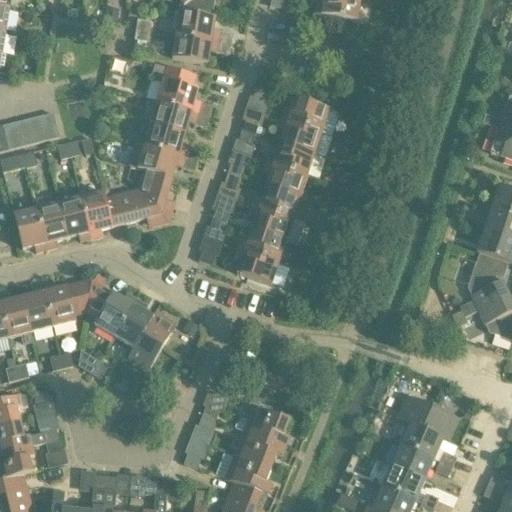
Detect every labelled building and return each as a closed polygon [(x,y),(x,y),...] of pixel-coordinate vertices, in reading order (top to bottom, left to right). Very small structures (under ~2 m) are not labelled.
[(0,0),(0,10),(10,12),(11,0),(0,0)] [(178,0),(184,8),(183,16),(182,17),(211,21),(213,21),(215,0),(178,0)] [(360,0),(323,0),(323,7),(316,6),(315,17),(357,24),(360,0)] [(42,4),(35,9),(40,15),(46,11),(42,4)] [(0,32),(6,34),(10,12),(0,10),(0,32)] [(104,25),(117,27),(119,12),(107,10),(104,25)] [(183,16),(180,15),(175,14),(173,30),(177,30),(176,38),(232,47),(234,37),(219,34),(219,36),(213,35),(216,21),(213,21),(211,21),(182,17),(183,16)] [(138,23),(136,32),(150,34),(152,25),(138,23)] [(150,34),(136,32),(135,43),(148,45),(150,34)] [(232,47),(176,38),(172,62),(208,68),(210,54),(216,55),(215,56),(230,58),(232,47)] [(198,92),(192,91),(196,79),(155,67),(152,80),(163,83),(157,104),(210,120),(213,110),(195,105),(198,92)] [(256,90),(253,100),(266,104),(270,94),(256,90)] [(511,99),(509,99),(501,123),(485,118),(482,126),(498,132),(490,156),(511,163),(511,99)] [(284,112),(281,121),(322,135),(331,138),(338,115),(295,101),(290,114),(284,112)] [(157,104),(151,126),(151,127),(185,137),(189,126),(207,131),(210,120),(157,104)] [(53,116),(41,119),(47,144),(59,141),(53,116)] [(47,144),(41,119),(29,122),(35,147),(47,144)] [(284,133),(280,145),(315,157),(324,160),(331,138),(322,135),(281,121),(278,131),(284,133)] [(29,122),(17,125),(23,150),(35,147),(29,122)] [(151,127),(151,126),(141,124),(135,146),(197,164),(200,154),(182,148),(185,137),(151,127)] [(242,133),(255,137),(258,128),(245,124),(242,133)] [(17,125),(4,129),(11,153),(23,150),(17,125)] [(0,155),(11,153),(4,129),(0,129),(0,155)] [(255,137),(242,133),(239,143),(252,148),(255,137)] [(90,142),(82,144),(86,158),(94,156),(90,142)] [(77,144),(68,147),(71,161),(81,158),(77,144)] [(270,155),(267,165),(308,178),(315,157),(280,145),(276,157),(270,155)] [(197,164),(135,146),(129,169),(143,174),(144,172),(173,180),(176,170),(194,175),(197,164)] [(71,161),(68,147),(57,150),(61,163),(71,161)] [(23,158),(26,171),(26,172),(37,169),(33,155),(23,158)] [(26,171),(23,158),(0,163),(3,176),(26,171)] [(360,163),(358,169),(365,171),(368,162),(364,161),(360,163)] [(308,178),(267,165),(264,174),(270,176),(266,189),(300,201),(308,178)] [(231,167),(228,177),(241,181),(244,172),(231,167)] [(143,174),(138,193),(169,226),(174,211),(165,208),(173,180),(144,172),(143,174)] [(241,181),(228,177),(224,187),(238,191),(241,181)] [(300,201),(266,189),(262,201),(256,199),(253,208),(305,226),(311,205),(300,201)] [(492,212),(511,218),(511,193),(499,189),(492,212)] [(138,193),(105,201),(104,202),(111,231),(152,221),(154,230),(169,226),(138,193)] [(104,202),(105,201),(104,196),(82,201),(92,243),(101,240),(100,234),(111,231),(104,202)] [(82,201),(59,207),(68,242),(80,239),(81,245),(92,243),(82,201)] [(68,242),(59,207),(36,212),(47,254),(57,251),(55,245),(68,242)] [(305,226),(253,208),(249,218),(255,220),(251,233),(286,244),(297,248),(305,226)] [(213,220),(227,225),(230,215),(217,211),(213,220)] [(47,254),(36,212),(14,218),(22,253),(36,250),(37,256),(47,254)] [(511,218),(492,212),(484,233),(511,242),(511,218)] [(227,225),(213,220),(210,230),(223,234),(227,225)] [(241,243),(238,252),(279,266),(286,244),(251,233),(247,245),(241,243)] [(511,265),(511,242),(484,233),(477,256),(479,257),(479,256),(508,266),(511,267),(511,265)] [(279,266),(238,252),(235,262),(241,264),(237,277),(271,288),(279,266)] [(216,258),(202,254),(199,264),(212,268),(216,258)] [(479,256),(479,257),(468,291),(489,336),(511,343),(511,306),(502,285),(508,266),(479,256)] [(319,279),(330,282),(332,276),(321,273),(319,279)] [(86,316),(92,283),(54,293),(53,286),(43,289),(54,330),(76,325),(75,319),(86,316)] [(92,283),(86,316),(87,316),(97,322),(94,327),(114,339),(136,303),(128,298),(125,303),(92,283)] [(54,330),(43,289),(33,291),(34,298),(22,301),(31,336),(54,330)] [(8,297),(0,299),(0,306),(9,341),(21,338),(23,348),(33,345),(31,336),(22,301),(10,304),(8,297)] [(306,299),(303,310),(318,315),(321,304),(306,299)] [(136,303),(114,339),(134,351),(135,351),(142,340),(153,321),(153,320),(142,314),(145,308),(136,303)] [(0,343),(9,341),(0,306),(0,343)] [(464,320),(462,314),(452,319),(455,325),(464,320)] [(153,321),(142,340),(162,352),(177,327),(156,315),(153,320),(153,321)] [(458,331),(467,326),(464,320),(455,325),(458,331)] [(189,325),(184,332),(193,339),(198,330),(189,325)] [(135,351),(134,351),(126,364),(148,376),(162,352),(142,340),(135,351)] [(272,362),(277,348),(266,345),(261,359),(272,362)] [(80,354),(78,369),(79,369),(92,377),(99,365),(80,354)] [(61,358),(64,372),(73,370),(70,356),(61,358)] [(64,372),(61,358),(50,361),(53,375),(64,372)] [(99,365),(92,377),(101,382),(108,371),(99,365)] [(26,367),(16,369),(19,383),(29,381),(26,367)] [(19,383),(16,369),(6,372),(9,385),(19,383)] [(301,388),(267,375),(262,386),(296,399),(301,388)] [(113,390),(125,397),(131,386),(119,379),(113,390)] [(49,404),(49,402),(47,394),(33,397),(36,407),(49,404)] [(423,433),(433,410),(406,398),(396,421),(410,427),(423,433)] [(25,399),(20,400),(0,404),(0,430),(19,426),(16,412),(28,409),(25,399)] [(268,409),(266,416),(272,418),(275,412),(268,409)] [(206,410),(202,420),(215,425),(219,415),(206,410)] [(423,433),(443,442),(449,444),(459,421),(433,410),(423,433)] [(244,435),(243,435),(286,451),(290,442),(284,439),(289,425),(253,411),(248,423),(243,422),(237,428),(235,432),(244,435)] [(215,425),(202,420),(199,429),(212,434),(215,425)] [(19,426),(0,430),(0,457),(32,449),(32,450),(46,447),(46,446),(59,443),(56,433),(43,436),(29,439),(23,441),(19,426)] [(410,427),(400,448),(434,463),(443,442),(423,433),(410,427)] [(286,451),(243,435),(234,459),(271,473),(276,459),(282,461),(286,451)] [(61,453),(59,443),(46,446),(46,447),(48,456),(61,453)] [(400,448),(391,469),(425,484),(434,463),(400,448)] [(32,449),(0,457),(0,482),(23,477),(24,478),(32,476),(28,461),(34,460),(32,450),(32,449)] [(225,455),(216,479),(225,482),(225,483),(233,486),(233,485),(261,495),(261,497),(267,499),(272,489),(266,487),(271,473),(234,459),(225,455)] [(444,455),(440,465),(453,471),(457,461),(444,455)] [(197,472),(201,462),(188,457),(184,467),(197,472)] [(453,471),(440,465),(436,474),(449,480),(453,471)] [(425,484),(391,469),(382,490),(416,505),(425,484)] [(23,477),(0,482),(0,511),(31,511),(23,478),(24,478),(23,477)] [(89,511),(102,511),(106,480),(96,479),(95,492),(93,492),(91,510),(89,510),(89,511)] [(117,481),(106,480),(102,511),(113,511),(115,494),(117,481)] [(492,480),(488,490),(501,496),(506,498),(511,500),(511,484),(510,488),(492,480)] [(155,499),(157,485),(147,484),(145,498),(155,499)] [(155,499),(153,511),(165,511),(166,500),(167,486),(157,485),(155,499)] [(233,485),(233,486),(223,511),(255,511),(261,497),(261,495),(233,485)] [(412,511),(416,505),(382,490),(373,510),(376,511),(412,511)] [(501,496),(488,490),(484,499),(497,505),(501,496)] [(62,511),(64,495),(53,494),(51,511),(62,511)] [(335,511),(355,511),(360,501),(342,495),(335,511)] [(421,507),(433,511),(434,511),(439,503),(426,497),(421,507)] [(511,511),(511,500),(506,498),(500,511),(511,511)]
